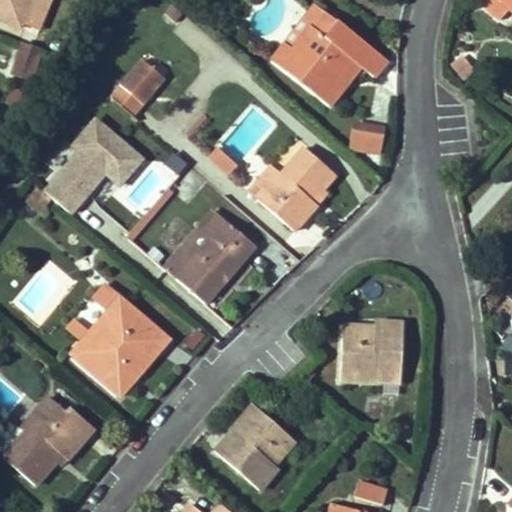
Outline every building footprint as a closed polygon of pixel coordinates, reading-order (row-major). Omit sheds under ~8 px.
[(0,0),(0,19),(18,27),(20,23),(29,0),(0,0)] [(29,0),(20,23),(36,30),(48,0),(29,0)] [(511,0),(483,0),(481,7),(499,23),(509,12),(511,14),(511,0)] [(326,41),(340,24),(321,8),(288,45),(295,51),(313,30),(326,41)] [(355,65),(361,69),(374,79),(387,63),(340,24),(326,41),(313,30),(295,51),(288,45),(273,62),(329,107),(343,90),(338,86),(355,65)] [(40,50),(22,44),(11,74),(29,81),(32,71),(40,50)] [(32,71),(41,74),(49,53),(40,50),(32,71)] [(144,63),(112,100),(131,117),(163,80),(144,63)] [(338,86),(343,90),(361,69),(355,65),(338,86)] [(139,123),(131,117),(112,100),(99,114),(125,137),(139,123)] [(121,189),(146,157),(94,115),(69,147),(74,151),(41,191),(73,216),(106,176),(121,189)] [(348,151),(381,155),(385,124),(352,120),(348,151)] [(208,158),(228,176),(236,168),(216,150),(208,158)] [(256,199),(294,233),(316,207),(311,203),(323,190),(334,176),(304,150),(280,176),(278,174),(256,199)] [(256,199),(278,174),(270,167),(248,192),(256,199)] [(311,203),(316,207),(328,194),(323,190),(311,203)] [(212,240),(176,279),(206,304),(255,247),(221,216),(205,234),(212,240)] [(212,240),(205,234),(200,229),(164,269),(176,279),(212,240)] [(107,314),(120,299),(107,287),(94,302),(107,314)] [(128,381),(153,353),(158,357),(170,343),(120,299),(107,314),(112,318),(87,347),(83,343),(72,356),(121,398),(133,385),(128,381)] [(112,318),(107,314),(90,333),(75,321),(68,329),(83,343),(87,347),(112,318)] [(361,334),(361,328),(342,327),(339,382),(374,385),(374,383),(374,378),(384,378),(384,384),(400,385),(403,325),(374,323),(374,328),(373,335),(361,334)] [(128,381),(133,385),(158,357),(153,353),(128,381)] [(39,418),(25,434),(3,459),(36,487),(57,462),(62,456),(67,461),(93,431),(69,411),(66,415),(48,400),(35,414),(39,418)] [(229,444),(225,440),(214,453),(258,492),(277,470),(272,466),(268,463),(277,453),(281,457),(293,444),(251,406),(229,432),(231,434),(234,437),(229,444)] [(35,414),(21,430),(25,434),(39,418),(35,414)] [(234,437),(231,434),(225,440),(229,444),(234,437)] [(268,463),(272,466),(281,457),(277,453),(268,463)] [(57,462),(62,467),(67,461),(62,456),(57,462)] [(358,484),(353,498),(382,508),(387,493),(358,484)]
